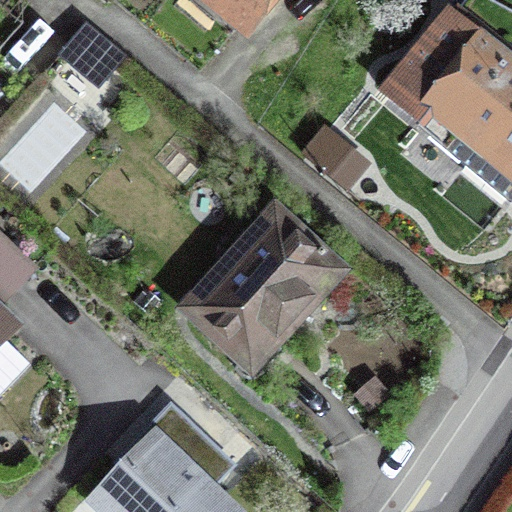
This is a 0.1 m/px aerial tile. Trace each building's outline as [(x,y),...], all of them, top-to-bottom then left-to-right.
[(198,0),(261,50),(301,0),(198,0)] [(118,56),(84,28),(66,49),(101,78),(118,56)] [(511,184),(511,68),(482,47),(426,121),(511,184)] [(189,317),(264,388),(362,284),(287,214),(189,317)] [(0,307),(0,368),(30,340),(0,307)] [(242,511),(163,440),(97,511),(242,511)]
